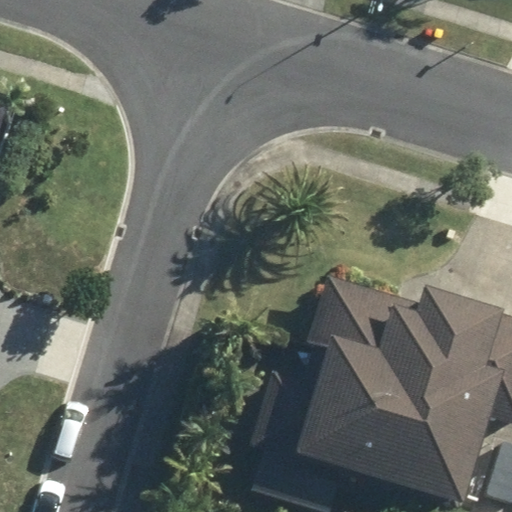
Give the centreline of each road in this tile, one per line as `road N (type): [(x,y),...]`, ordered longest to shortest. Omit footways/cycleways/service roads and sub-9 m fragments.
road 1 (residential): [(91,511),(217,33)]
road 2 (residential): [(511,124),(217,33)]
